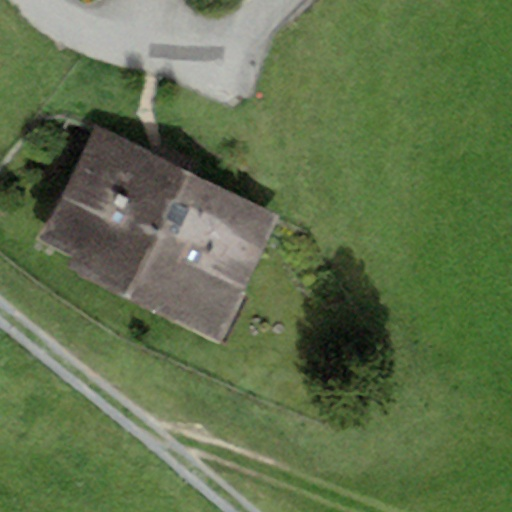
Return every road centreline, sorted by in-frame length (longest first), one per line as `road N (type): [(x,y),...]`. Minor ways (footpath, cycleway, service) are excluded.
road 1 (track): [(0,313),(242,511)]
road 2 (residential): [(36,0),(79,35),(155,57),(193,55),(232,40),(287,0)]
